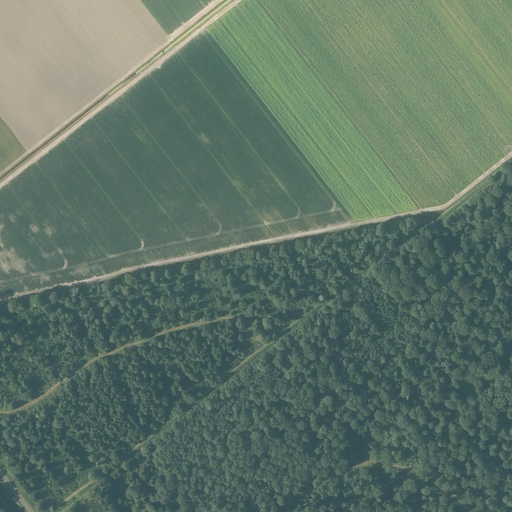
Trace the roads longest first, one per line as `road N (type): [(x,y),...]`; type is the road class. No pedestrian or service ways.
road 1 (track): [(50,511),(424,221),(438,226),(511,166)]
road 2 (track): [(0,411),(36,400),(130,343),(207,320),(261,315)]
road 3 (track): [(276,511),(326,478),(374,459),(428,476),(467,511)]
road 4 (track): [(374,459),(400,428),(511,339)]
